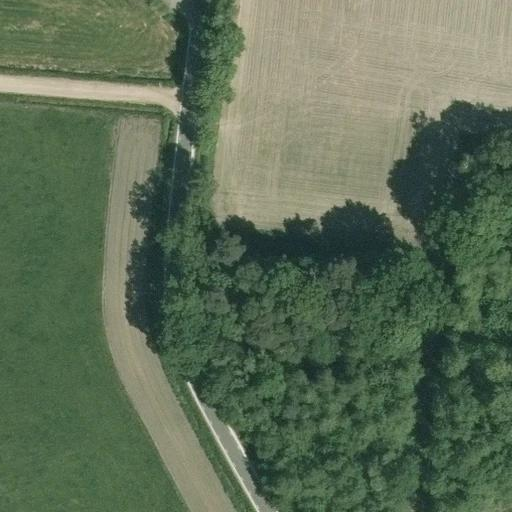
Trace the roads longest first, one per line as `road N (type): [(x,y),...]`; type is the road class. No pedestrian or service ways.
road 1 (unclassified): [(274,511),(193,369),(178,315),(200,0)]
road 2 (track): [(192,97),(0,83)]
